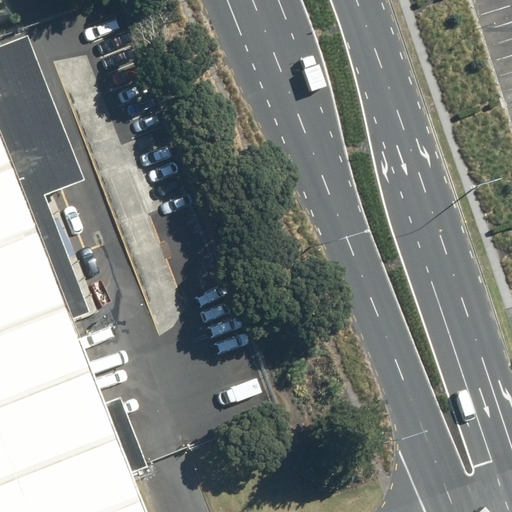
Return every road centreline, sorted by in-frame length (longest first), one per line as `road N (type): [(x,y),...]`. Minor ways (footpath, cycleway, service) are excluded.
road 1 (tertiary): [(455,511),(254,0)]
road 2 (tertiary): [(358,0),(511,441)]
